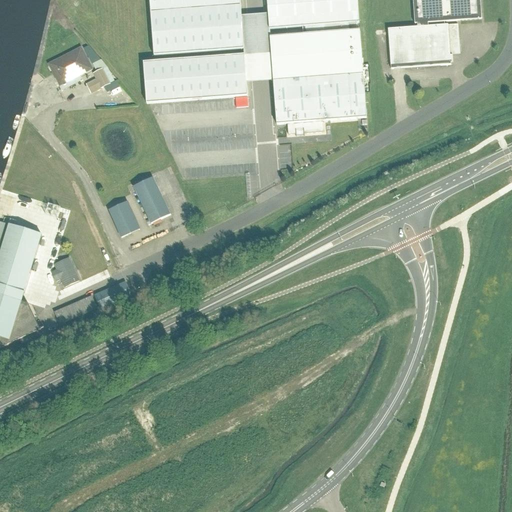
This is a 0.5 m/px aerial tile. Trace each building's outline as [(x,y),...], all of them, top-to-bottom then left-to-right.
[(244,50),(240,0),(149,0),(154,57),(244,50)] [(357,0),(267,0),(270,30),(351,25),(359,24),(357,0)] [(448,26),(428,28),(428,24),(481,20),(479,0),(412,0),(415,29),(388,30),(391,70),(451,66),(450,56),(460,56),(458,26),(448,26)] [(60,24),(65,20),(59,13),(54,18),(60,24)] [(360,32),(270,38),(276,125),(288,125),(288,136),(296,135),(296,137),(297,137),(297,135),(304,135),(304,137),(305,137),(304,135),(324,134),(323,122),(366,119),(360,32)] [(81,50),(50,65),(59,82),(63,90),(82,80),(80,76),(91,70),(81,50)] [(244,56),(144,63),(147,104),(247,97),(244,56)] [(95,80),(86,85),(91,94),(100,90),(110,85),(103,69),(93,74),(95,80)] [(126,80),(120,84),(123,89),(129,86),(126,80)] [(133,188),(138,197),(151,225),(171,216),(153,179),(133,188)] [(64,200),(72,197),(68,187),(60,189),(64,200)] [(109,211),(121,239),(140,231),(127,203),(109,211)] [(0,349),(45,329),(45,328),(41,330),(29,304),(22,302),(42,235),(0,222),(0,349)] [(53,273),(56,281),(61,279),(65,288),(79,282),(69,259),(55,266),(57,271),(53,273)] [(125,283),(94,296),(100,311),(132,297),(125,283)] [(91,298),(55,314),(60,326),(97,310),(91,298)]
